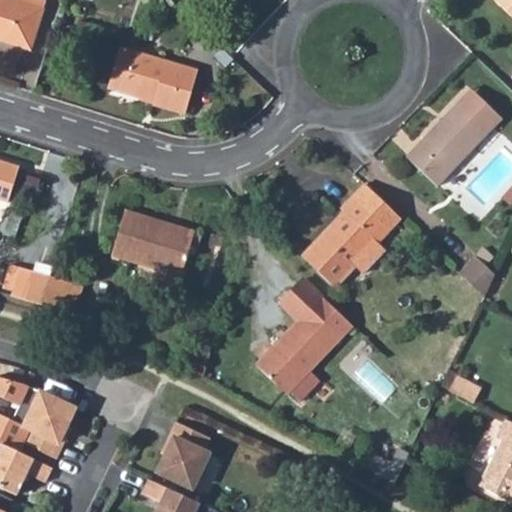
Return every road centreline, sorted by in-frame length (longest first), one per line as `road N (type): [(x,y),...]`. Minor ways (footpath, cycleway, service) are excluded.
road 1 (residential): [(307,93),(216,154),(157,159),(0,112)]
road 2 (residential): [(307,93),(344,111),(383,102),(408,70),(406,30),(395,12)]
road 3 (residential): [(0,351),(102,387),(112,410)]
